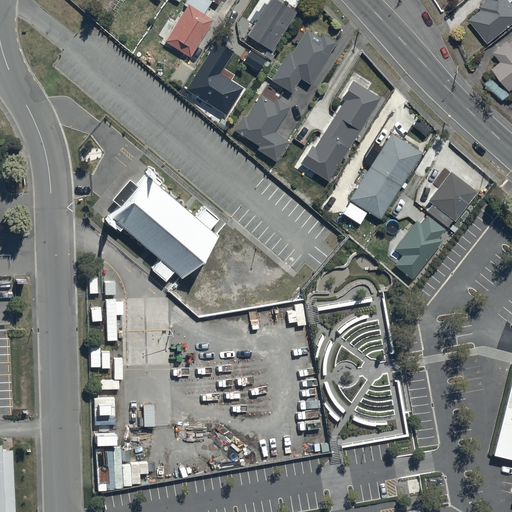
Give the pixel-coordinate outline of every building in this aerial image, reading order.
[(150,24),(163,0),(112,0),(112,2),(150,24)] [(217,6),(220,0),(186,0),(184,4),(187,5),(164,43),(190,59),(213,21),(203,15),(211,2),(217,6)] [(247,20),(255,25),(247,38),(271,53),(296,13),(274,0),(270,0),(268,4),(265,2),(258,13),(253,10),(247,20)] [(488,45),(511,25),(511,7),(506,0),(488,0),(478,8),(481,11),(468,21),(488,45)] [(310,86),(336,44),(323,36),(320,40),(306,32),(291,56),(288,54),(271,82),(291,95),(300,80),(310,86)] [(509,93),(511,90),(511,40),(508,44),(507,42),(492,55),(500,64),(491,70),(509,93)] [(259,72),(265,62),(249,53),(243,63),(259,72)] [(327,183),(380,100),(352,82),(340,101),(343,102),(313,148),(311,147),(300,165),(327,183)] [(274,134),(290,109),(275,100),(272,104),(260,96),(246,120),(241,118),(232,132),(259,148),(256,152),(276,164),(289,143),(274,134)] [(379,221),(423,154),(392,134),(348,202),(379,221)] [(445,224),(451,216),(453,217),(476,187),(449,167),(427,196),(432,200),(425,209),(445,224)] [(147,173),(111,214),(180,273),(216,232),(147,173)] [(436,233),(443,224),(425,211),(419,219),(414,215),(392,244),(400,251),(393,260),(410,274),(439,236),(436,233)] [(511,371),(492,452),(511,456),(511,371)]
